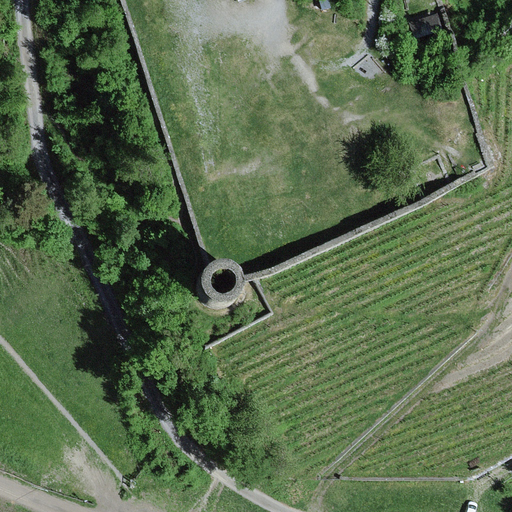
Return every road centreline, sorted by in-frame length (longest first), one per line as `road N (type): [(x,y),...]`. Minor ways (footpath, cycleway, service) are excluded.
road 1 (track): [(287,511),(189,449),(149,390),(48,179),(23,0)]
road 2 (track): [(317,511),(335,470),(484,336),(511,274)]
